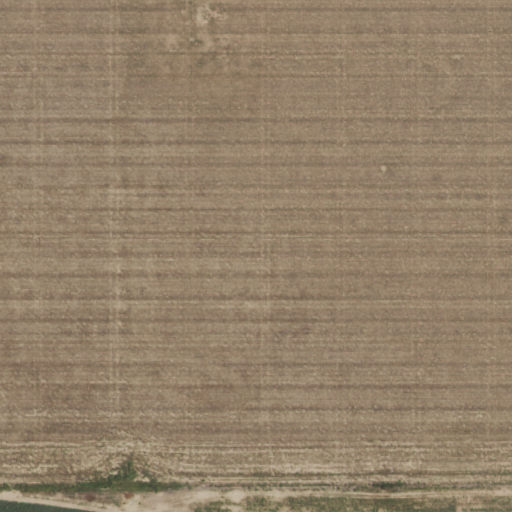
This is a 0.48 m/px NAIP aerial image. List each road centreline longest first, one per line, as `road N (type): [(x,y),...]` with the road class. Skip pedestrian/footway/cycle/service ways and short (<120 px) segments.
road 1 (residential): [(0,486),(511,481)]
road 2 (residential): [(130,0),(135,486)]
